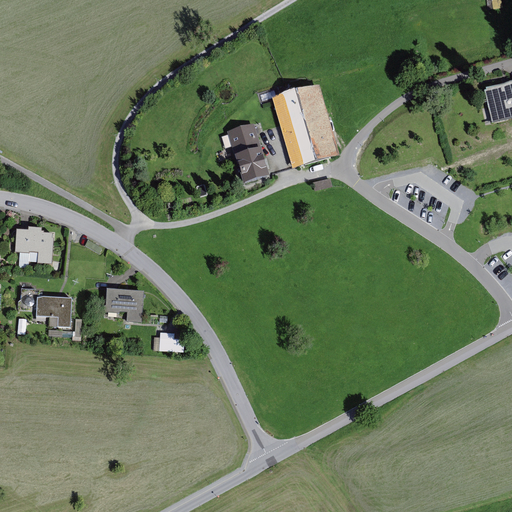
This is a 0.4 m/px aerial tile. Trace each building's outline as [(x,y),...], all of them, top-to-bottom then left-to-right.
[(502,9),(500,0),(497,0),(488,1),(490,11),(502,9)] [(419,62),(410,65),(412,72),(421,70),(419,62)] [(511,83),(479,92),(487,124),(511,117),(511,83)] [(337,153),(317,90),(276,103),(296,166),(337,153)] [(268,176),(253,128),(230,135),(245,184),(268,176)] [(334,190),(331,181),(311,188),(314,196),(334,190)] [(53,236),(18,234),(17,254),(40,256),(40,262),(51,263),(53,236)] [(143,295),(108,294),(107,312),(128,313),(127,324),(142,324),(143,295)] [(72,301),(37,299),(36,317),(58,319),(58,327),(70,328),(72,301)] [(173,336),(160,335),(158,350),(182,352),(183,344),(175,343),(173,336)]
